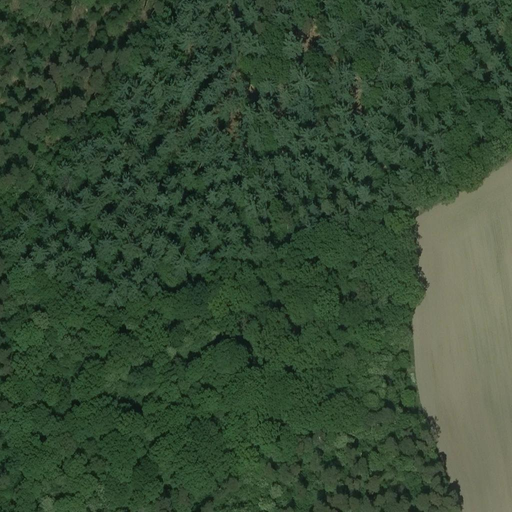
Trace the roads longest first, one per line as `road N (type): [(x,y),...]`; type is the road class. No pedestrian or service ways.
road 1 (track): [(0,279),(120,317),(237,272),(268,265),(304,287),(357,259),(403,250),(408,409),(396,409)]
road 2 (track): [(396,409),(120,317)]
road 3 (track): [(403,250),(402,221),(511,154)]
